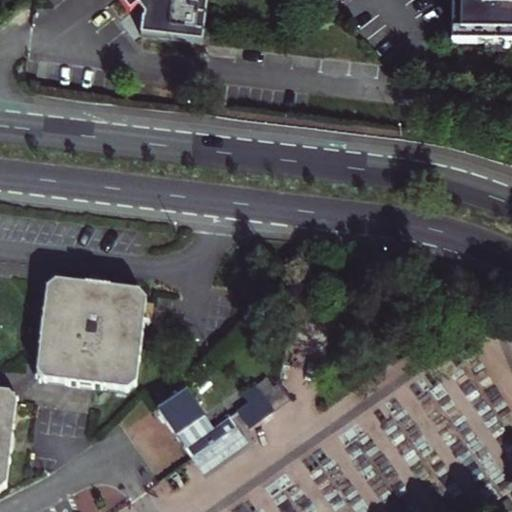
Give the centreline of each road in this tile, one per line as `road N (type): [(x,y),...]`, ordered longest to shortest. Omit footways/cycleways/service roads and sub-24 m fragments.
road 1 (secondary): [(0,175),(383,221),(511,256)]
road 2 (secondary): [(511,203),(400,172),(0,126)]
